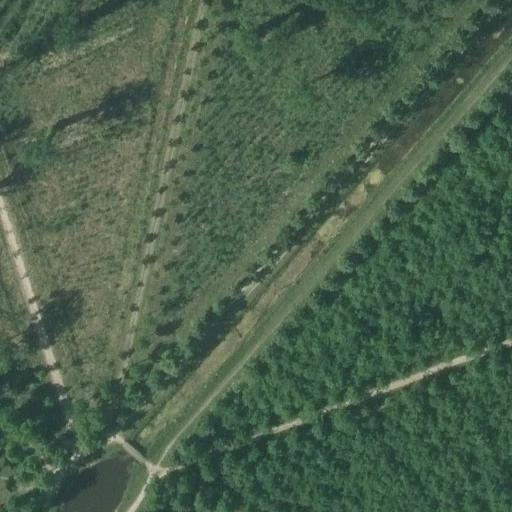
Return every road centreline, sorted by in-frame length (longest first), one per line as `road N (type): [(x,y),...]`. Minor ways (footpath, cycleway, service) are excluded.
road 1 (track): [(112,434),(499,0)]
road 2 (track): [(153,469),(511,60)]
road 3 (track): [(102,439),(211,0)]
road 4 (track): [(511,341),(153,469),(130,511)]
road 5 (track): [(0,198),(82,452)]
